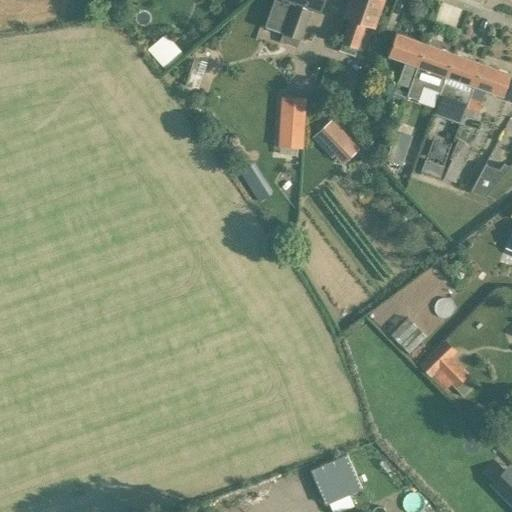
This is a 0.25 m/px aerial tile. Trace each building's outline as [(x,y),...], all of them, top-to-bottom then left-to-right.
[(273,0),(272,6),(265,26),(283,33),(301,38),(311,8),(320,11),(323,0),(273,0)] [(350,0),(349,7),(345,18),(350,20),(342,43),(357,48),(365,26),(372,28),(381,0),(350,0)] [(117,14),(117,7),(116,3),(105,3),(105,9),(105,15),(117,14)] [(165,67),(184,51),(167,31),(148,48),(165,67)] [(388,56),(404,62),(397,83),(409,87),(425,42),(396,32),(388,56)] [(425,42),(409,87),(421,92),(428,70),(445,76),(453,52),(425,42)] [(445,76),(437,98),(466,107),(482,62),(453,52),(445,76)] [(475,119),(477,113),(485,90),(503,96),(511,73),(482,62),(466,107),(466,109),(464,116),(475,119)] [(278,146),(302,148),(306,97),(281,96),(278,146)] [(349,138),(332,120),(313,138),(330,156),(349,138)] [(394,136),(386,159),(402,165),(409,142),(394,136)] [(470,145),(457,140),(449,158),(452,159),(444,176),(456,181),(464,164),(461,163),(470,145)] [(443,166),(425,159),(421,171),(439,177),(443,166)] [(499,169),(484,165),(470,192),(485,197),(510,166),(503,164),(499,169)] [(258,201),(269,194),(262,184),(251,190),(258,201)] [(437,366),(452,381),(456,385),(469,374),(452,355),(457,351),(446,339),(423,359),(420,363),(429,374),(433,370),(437,366)] [(349,493),(362,488),(346,454),(310,470),(325,504),(329,502),(349,493)]
